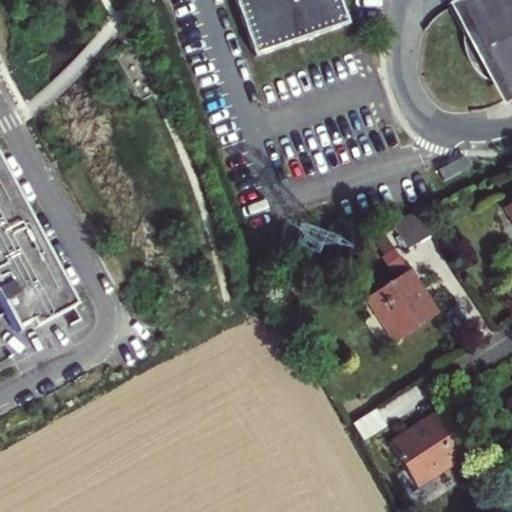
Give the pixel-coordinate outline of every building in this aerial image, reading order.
[(238,0),(258,57),(353,24),(344,0),(238,0)] [(511,0),(471,0),(455,9),(504,106),(511,101),(511,0)] [(72,303),(0,169),(0,301),(4,310),(0,311),(0,333),(27,319),(31,326),(72,303)] [(415,215),(392,229),(409,254),(431,239),(415,215)] [(391,231),(378,238),(397,274),(410,267),(391,231)] [(429,299),(409,271),(364,302),(393,345),(439,314),(429,299)] [(470,456),(439,411),(422,423),(388,446),(418,491),(470,456)] [(381,413),(363,422),(369,435),(388,426),(381,413)]
